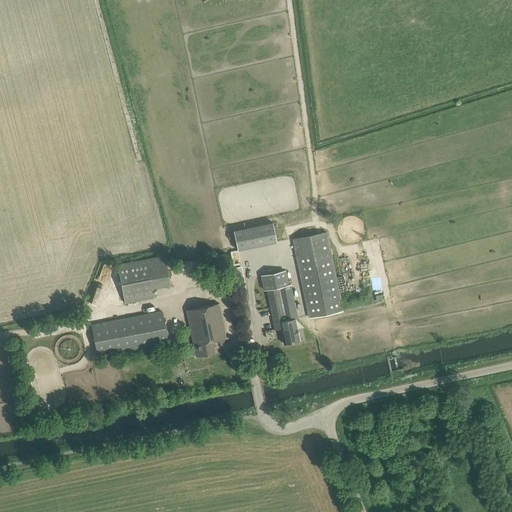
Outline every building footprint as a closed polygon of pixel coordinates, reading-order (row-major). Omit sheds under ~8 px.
[(243,228),(234,230),(234,232),(235,238),(237,248),(238,250),(248,248),(243,228)] [(293,238),(309,317),(342,310),(326,232),(293,238)] [(118,264),(125,303),(154,297),(153,290),(170,286),(164,255),(118,264)] [(247,290),(242,266),(234,267),(238,291),(247,290)] [(200,274),(202,286),(224,282),(222,270),(200,274)] [(288,285),(285,270),(262,275),(265,290),(267,290),(273,322),(295,318),(297,318),(291,284),(288,285)] [(187,310),(196,356),(215,353),(212,340),(226,337),(219,303),(187,310)] [(92,324),(98,356),(168,343),(162,311),(92,324)] [(299,340),(295,318),(273,322),(275,329),(281,328),(284,343),(299,340)]
